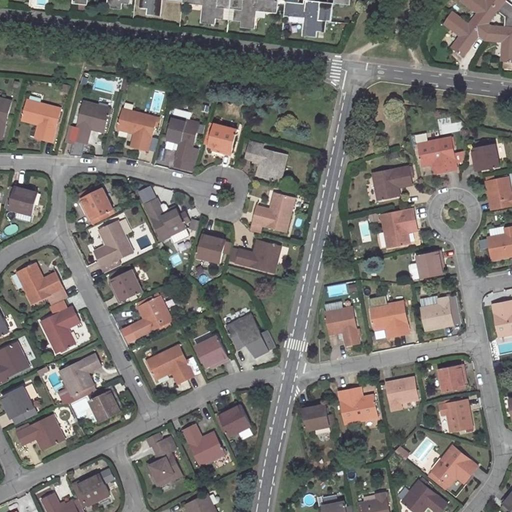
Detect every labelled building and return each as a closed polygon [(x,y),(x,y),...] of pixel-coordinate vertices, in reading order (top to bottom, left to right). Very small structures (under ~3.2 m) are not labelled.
[(109,0),(109,8),(122,10),(123,4),(130,4),(131,0),(109,0)] [(140,0),(140,8),(148,9),(147,15),(160,16),(162,0),(182,0),(183,0),(140,0)] [(183,3),(204,5),(203,23),(215,25),(216,19),(224,20),(225,9),(230,9),(231,0),(183,0),(183,3)] [(231,0),(230,9),(235,10),(234,21),(242,22),(241,27),(254,29),(256,10),(277,12),(278,0),(231,0)] [(461,0),(479,13),(470,24),(482,33),(489,24),(498,12),(499,10),(487,2),(485,0),(461,0)] [(488,0),(487,2),(499,10),(506,0),(488,0)] [(511,4),(506,0),(499,10),(498,12),(505,17),(505,22),(511,22),(511,4)] [(334,3),(307,1),(307,4),(299,4),(286,2),(285,15),(306,17),(304,36),(317,38),(318,32),(325,32),(326,21),(332,22),(334,3)] [(461,36),(452,48),(464,57),(480,36),(482,33),(470,24),(453,12),(444,24),(461,36)] [(511,62),(511,27),(504,27),(492,26),(489,24),(482,33),(480,36),(486,41),(503,42),(502,62),(511,62)] [(501,70),(511,70),(511,62),(502,62),(501,70)] [(0,138),(2,139),(12,100),(0,97),(0,138)] [(23,120),(39,124),(36,137),(53,142),(62,108),(28,99),(23,120)] [(111,107),(84,101),(78,127),(70,125),(66,141),(75,143),(76,140),(88,143),(92,129),(105,132),(111,107)] [(160,118),(124,108),(118,129),(135,133),(132,146),(149,150),(156,126),(158,126),(160,118)] [(193,147),(200,122),(174,116),(168,140),(176,142),(175,149),(179,150),(177,157),(178,158),(196,162),(199,149),(193,147)] [(213,147),(225,150),(224,153),(231,155),(237,129),(210,122),(207,134),(212,135),(209,145),(209,146),(213,147)] [(426,133),(412,136),(415,149),(420,148),(419,143),(428,142),(426,133)] [(441,172),(458,169),(457,163),(463,162),(465,152),(455,154),(451,137),(428,142),(419,143),(420,148),(424,166),(434,164),(439,163),(441,172)] [(475,153),(477,163),(474,164),(476,171),(500,166),(496,145),(495,145),(490,146),(489,143),(489,140),(476,143),(477,148),(474,149),(475,153)] [(288,155),(264,148),(264,145),(250,141),(246,158),(260,162),(257,175),(281,181),(288,155)] [(196,162),(178,158),(176,165),(194,170),(196,162)] [(401,196),(398,183),(412,180),(412,178),(415,177),(413,166),(409,167),(409,166),(373,173),(378,200),(401,196)] [(487,182),(490,200),(493,199),(494,209),(511,205),(511,193),(509,178),(496,180),(495,176),(487,178),(488,182),(487,182)] [(18,211),(33,215),(39,192),(35,191),(23,188),(24,186),(17,184),(10,210),(18,211)] [(85,202),(90,213),(88,214),(91,220),(94,219),(96,223),(109,217),(107,212),(115,209),(104,188),(95,193),(93,188),(79,195),(81,199),(83,198),(85,202)] [(369,189),(372,202),(378,201),(375,188),(369,189)] [(263,225),(287,232),(296,198),(275,193),(271,209),(258,206),(252,230),(261,232),(263,225)] [(146,204),(159,231),(157,232),(161,241),(163,240),(187,228),(185,224),(181,216),(176,206),(165,212),(158,198),(146,204)] [(81,204),(86,215),(88,214),(90,213),(85,202),(81,204)] [(385,232),(388,248),(411,243),(408,233),(407,228),(417,226),(414,209),(382,215),(385,232)] [(33,215),(18,211),(16,218),(31,222),(33,215)] [(181,216),(185,224),(191,222),(186,213),(181,216)] [(120,222),(126,235),(133,232),(127,219),(120,222)] [(135,252),(126,235),(120,222),(119,221),(100,230),(108,245),(96,251),(103,267),(106,266),(108,270),(122,264),(120,259),(135,252)] [(506,235),(496,237),(488,238),(493,261),(510,257),(510,255),(511,254),(511,228),(505,229),(506,235)] [(198,257),(221,263),(224,252),(229,254),(232,243),(227,241),(227,240),(223,239),(211,236),(212,233),(205,231),(198,257)] [(376,236),(377,242),(378,242),(380,249),(388,248),(385,232),(377,234),(376,236)] [(412,234),(412,244),(421,243),(420,233),(412,234)] [(231,261),(276,273),(282,246),(258,240),(255,253),(235,248),(231,261)] [(422,278),(444,274),(443,270),(441,260),(443,259),(442,252),(418,256),(422,278)] [(18,272),(33,303),(47,297),(51,306),(66,299),(62,290),(64,289),(56,272),(45,278),(38,263),(18,272)] [(144,291),(134,270),(133,270),(131,265),(111,275),(113,279),(112,279),(114,283),(120,294),(117,295),(120,302),(144,291)] [(120,294),(114,283),(112,285),(117,295),(120,294)] [(138,338),(165,325),(167,330),(173,327),(170,322),(174,320),(162,296),(161,296),(159,294),(139,304),(140,307),(139,307),(145,320),(132,326),(138,338)] [(439,304),(422,308),(426,331),(443,327),(443,325),(453,323),(452,317),(459,316),(456,296),(438,300),(439,304)] [(387,297),(371,300),(372,307),(388,304),(387,297)] [(410,333),(404,301),(388,304),(372,307),(376,330),(386,328),(391,327),(393,337),(410,333)] [(42,322),(57,353),(77,343),(69,328),(81,323),(73,307),(68,309),(65,302),(53,308),(56,315),(42,322)] [(327,313),(343,309),(342,302),(326,305),(327,313)] [(500,337),(511,334),(511,310),(510,302),(493,305),(500,337)] [(343,309),(327,313),(326,313),(331,335),(343,333),(346,346),(360,344),(353,308),(343,309)] [(0,336),(10,332),(0,311),(0,336)] [(239,349),(250,343),(257,356),(270,350),(252,314),(228,326),(239,349)] [(461,324),(459,316),(452,317),(453,323),(454,325),(461,324)] [(197,346),(208,367),(211,365),(222,360),(223,362),(230,359),(218,336),(197,346)] [(8,378),(30,367),(18,342),(0,351),(0,361),(2,365),(0,365),(0,385),(9,381),(8,378)] [(179,345),(148,360),(158,379),(173,372),(179,384),(195,376),(194,373),(200,370),(194,357),(187,361),(179,345)] [(61,371),(65,381),(72,396),(95,385),(89,373),(103,366),(96,354),(61,371)] [(212,368),(223,362),(222,360),(211,365),(212,368)] [(439,369),(444,392),(466,387),(465,384),(463,373),(465,373),(464,365),(439,369)] [(387,385),(392,410),(402,408),(401,403),(419,400),(415,377),(397,381),(398,383),(387,385)] [(64,404),(70,403),(97,390),(95,385),(72,396),(65,381),(52,388),(55,395),(59,394),(64,404)] [(8,412),(12,419),(17,416),(20,422),(38,413),(25,386),(3,397),(5,401),(11,411),(8,412)] [(91,401),(101,422),(122,412),(120,409),(115,398),(118,396),(114,390),(111,391),(110,387),(102,391),(104,395),(95,399),(91,401)] [(340,392),(346,424),(378,418),(374,396),(364,398),(359,399),(357,389),(340,392)] [(95,399),(104,395),(102,391),(93,395),(95,399)] [(447,414),(451,431),(473,427),(470,410),(467,410),(466,400),(463,401),(463,398),(440,403),(442,415),(447,414)] [(231,436),(252,426),(242,405),(239,407),(228,412),(227,409),(220,413),(220,414),(217,416),(222,427),(226,426),(231,436)] [(304,407),(309,431),(331,427),(326,405),(322,406),(312,408),(312,405),(304,407)] [(43,450),(66,439),(54,415),(31,426),(30,423),(17,430),(25,445),(38,439),(43,450)] [(184,430),(202,466),(226,454),(215,432),(203,438),(197,424),(184,430)] [(154,445),(164,440),(161,434),(148,439),(152,447),(154,446),(154,445)] [(148,465),(160,487),(184,475),(172,452),(177,450),(171,437),(164,440),(154,445),(154,446),(160,459),(148,465)] [(457,477),(460,474),(468,479),(479,466),(453,446),(429,476),(439,484),(442,479),(448,485),(450,486),(457,477)] [(400,447),(395,452),(400,456),(404,450),(400,447)] [(404,450),(400,456),(405,460),(409,455),(404,450)] [(98,475),(87,481),(86,478),(79,481),(80,484),(76,486),(82,500),(87,498),(90,504),(91,505),(111,495),(101,474),(98,475)] [(457,477),(465,483),(468,479),(460,474),(457,477)] [(422,478),(402,502),(414,511),(423,511),(425,509),(428,506),(434,510),(435,511),(440,511),(448,503),(427,486),(429,484),(422,478)] [(448,485),(442,479),(439,484),(445,489),(448,485)] [(360,503),(361,511),(389,511),(388,503),(386,493),(376,495),(377,500),(360,503)] [(43,500),(49,511),(79,511),(75,501),(67,505),(62,507),(61,504),(56,494),(43,500)] [(217,511),(208,494),(186,505),(189,511),(217,511)] [(511,511),(511,494),(509,498),(507,497),(503,502),(505,504),(502,508),(508,511),(511,511)] [(353,511),(352,506),(346,508),(345,502),(323,506),(324,511),(353,511)]
